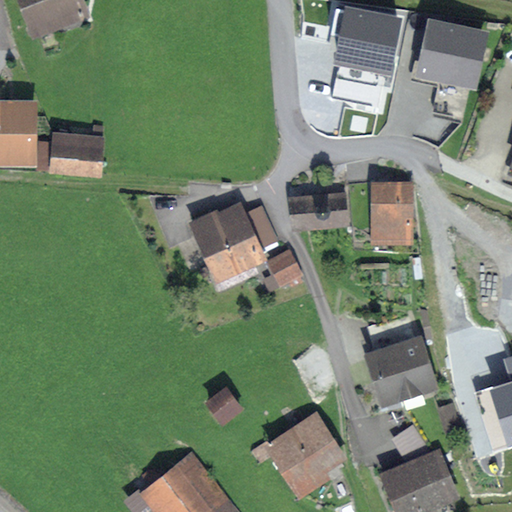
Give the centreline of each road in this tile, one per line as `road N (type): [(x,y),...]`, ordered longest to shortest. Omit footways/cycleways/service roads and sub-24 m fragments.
road 1 (residential): [(280,0),(288,126),(303,156),(401,152),(511,197)]
road 2 (track): [(0,183),(269,202)]
